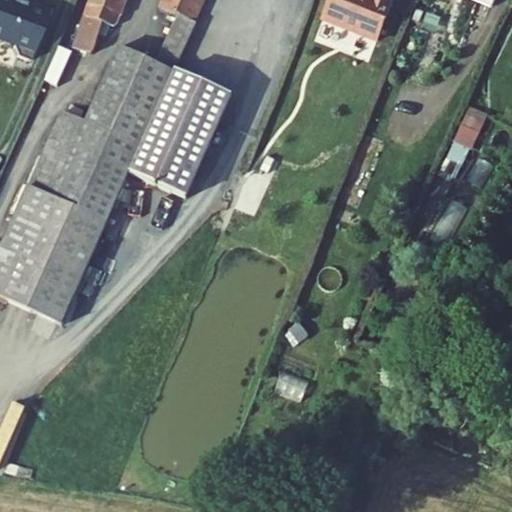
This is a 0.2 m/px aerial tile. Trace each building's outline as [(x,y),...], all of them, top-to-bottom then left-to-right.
[(114,0),(82,0),(72,26),(67,23),(63,34),(73,37),(75,30),(85,35),(91,18),(106,23),(114,0)] [(149,0),(163,6),(142,58),(168,71),(198,0),(149,0)] [(321,0),(304,50),(356,69),(364,53),(382,2),(375,0),(321,0)] [(490,0),(428,0),(427,3),(456,14),(458,6),(460,0),(471,0),(488,6),(490,0)] [(488,6),(471,0),(460,0),(458,6),(485,15),(488,6)] [(0,51),(3,52),(1,55),(5,65),(18,69),(36,20),(0,6),(0,51)] [(242,74),(267,12),(257,8),(232,70),(242,74)] [(77,51),(85,35),(75,30),(73,37),(63,34),(60,42),(77,51)] [(0,298),(60,324),(70,300),(124,174),(168,71),(142,58),(129,52),(105,40),(75,115),(52,105),(0,225),(0,298)] [(225,96),(168,71),(124,174),(183,197),(225,96)]
